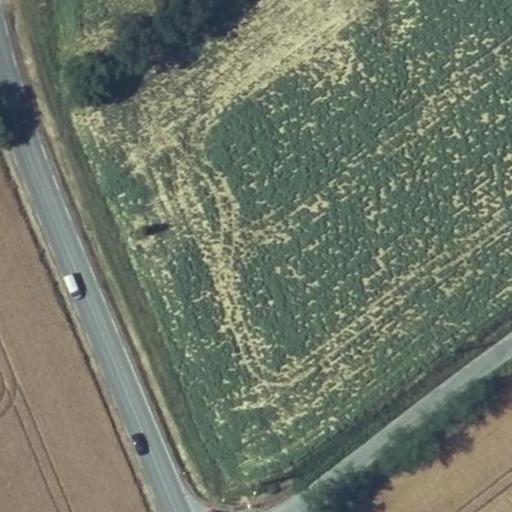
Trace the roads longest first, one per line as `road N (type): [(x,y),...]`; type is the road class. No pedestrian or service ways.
road 1 (primary): [(0,56),(87,295),(179,511)]
road 2 (tertiary): [(277,511),(511,349)]
